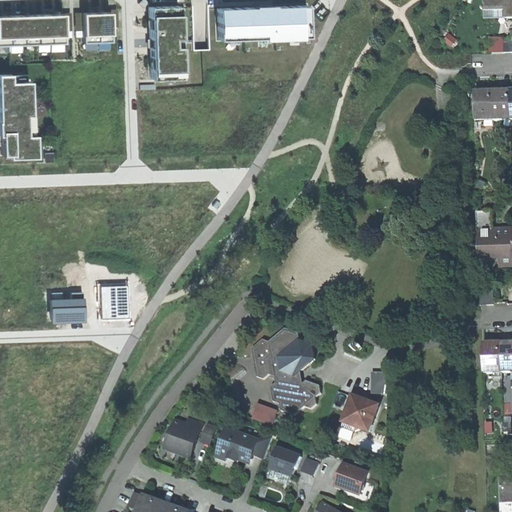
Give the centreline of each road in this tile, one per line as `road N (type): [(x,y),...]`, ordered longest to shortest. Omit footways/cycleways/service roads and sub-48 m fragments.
road 1 (residential): [(119,470),(163,393),(249,292)]
road 2 (residential): [(0,336),(134,332)]
road 3 (residential): [(0,179),(129,174)]
road 4 (residential): [(119,470),(241,511)]
road 5 (residential): [(129,174),(250,171)]
